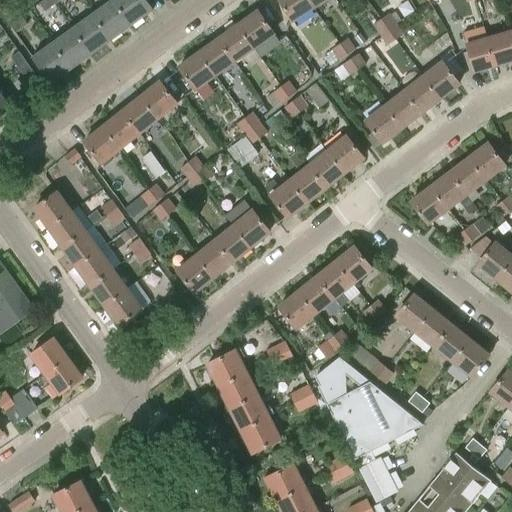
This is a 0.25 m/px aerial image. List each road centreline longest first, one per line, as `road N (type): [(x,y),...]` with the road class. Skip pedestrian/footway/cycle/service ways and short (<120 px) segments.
road 1 (residential): [(122,386),(355,206)]
road 2 (residential): [(0,149),(214,0)]
road 3 (residential): [(122,386),(0,210)]
road 4 (residential): [(511,328),(355,206)]
road 5 (residential): [(355,206),(464,116),(511,94)]
road 6 (residential): [(0,470),(122,386)]
road 7 (residential): [(188,511),(122,386)]
